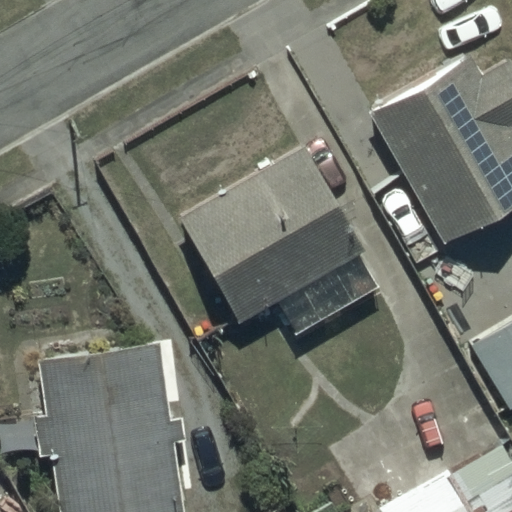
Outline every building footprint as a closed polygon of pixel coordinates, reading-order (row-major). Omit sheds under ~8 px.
[(459,37),(357,98),(437,231),(511,186),(511,128),(505,117),(511,112),(511,67),(501,50),(476,65),(459,37)] [(373,272),(294,135),(171,205),(230,308),(268,286),(289,321),(373,272)] [(511,307),(465,337),(506,401),(511,397),(511,307)] [(35,445),(47,444),(56,511),(146,511),(176,508),(166,431),(178,429),(175,407),(163,409),(152,331),(33,346),(40,404),(30,406),(35,445)] [(511,511),(511,462),(497,435),(371,507),(373,511),(511,511)] [(274,511),(268,500),(246,511),(274,511)]
